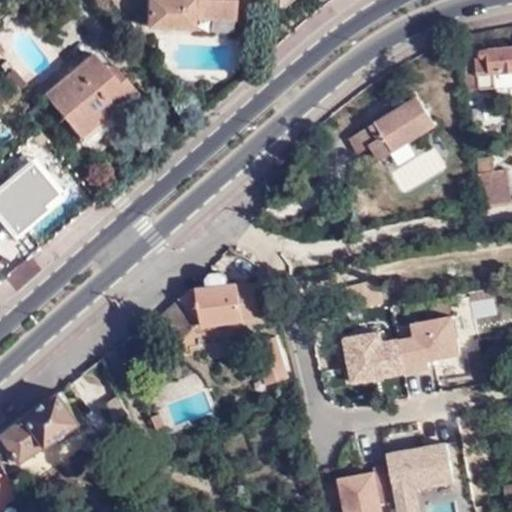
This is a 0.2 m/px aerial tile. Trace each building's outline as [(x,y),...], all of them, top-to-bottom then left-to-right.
[(193,28),(193,19),(235,20),(235,0),(148,0),(147,26),(193,28)] [(297,0),(264,0),(263,14),(280,15),(297,1),(297,0)] [(491,71),(511,68),(511,47),(461,53),(463,70),(476,69),(477,88),(493,87),(491,71)] [(80,137),(134,91),(112,64),(106,69),(93,53),(45,94),(80,137)] [(511,68),(491,71),(493,87),(511,84),(511,68)] [(476,69),(463,70),(465,89),(477,88),(476,69)] [(402,103),(347,137),(356,151),(368,144),(377,158),(435,122),(415,90),(399,99),(402,103)] [(493,168),(491,152),(473,155),(475,170),(493,168)] [(35,161),(61,192),(65,189),(39,158),(35,161)] [(0,190),(0,213),(18,235),(49,208),(46,205),(61,192),(35,161),(0,190)] [(475,170),(480,201),(482,200),(509,197),(504,166),(493,168),(475,170)] [(46,205),(49,208),(64,196),(61,192),(46,205)] [(157,319),(176,341),(190,329),(203,328),(202,324),(261,318),(257,280),(226,282),(225,274),(221,270),(208,271),(205,276),(206,284),(194,285),(191,286),(157,319)] [(342,287),(347,307),(383,300),(378,280),(342,287)] [(460,355),(453,316),(413,324),(415,337),(400,340),(406,373),(406,374),(430,369),(428,361),(460,355)] [(406,373),(400,340),(399,339),(382,342),(380,332),(345,338),(353,383),(406,373)] [(276,335),(265,339),(269,349),(265,350),(275,378),(288,374),(276,335)] [(82,422),(61,391),(4,433),(11,444),(5,448),(13,460),(19,457),(21,460),(46,443),(46,446),(82,422)] [(117,413),(127,409),(121,396),(111,401),(117,413)] [(158,414),(151,417),(159,434),(167,431),(158,414)] [(165,447),(166,447),(180,442),(175,433),(169,435),(167,431),(159,434),(165,447)] [(342,480),(347,511),(382,511),(381,504),(398,501),(391,465),(375,468),(376,473),(342,480)] [(511,498),(511,482),(502,485),(506,500),(511,498)]
